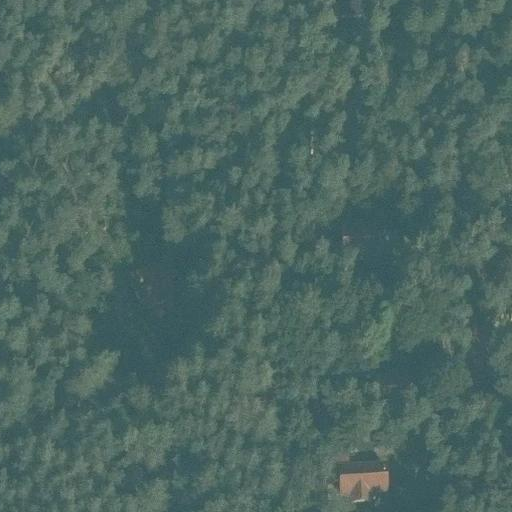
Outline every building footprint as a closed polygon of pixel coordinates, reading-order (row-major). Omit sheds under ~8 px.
[(336,0),(338,18),(363,16),(361,0),(336,0)] [(346,262),(379,261),(378,230),(345,231),(346,262)] [(145,315),(192,290),(174,256),(127,281),(145,315)] [(59,354),(89,363),(99,329),(70,320),(59,354)] [(375,420),(416,417),(414,388),(373,391),(375,420)] [(388,504),(390,468),(343,466),(342,502),(388,504)]
